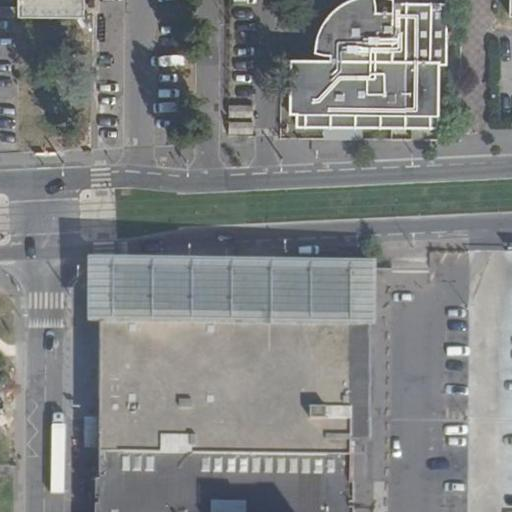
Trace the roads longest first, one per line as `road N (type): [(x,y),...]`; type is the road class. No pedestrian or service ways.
road 1 (tertiary): [(511,168),(44,182)]
road 2 (tertiary): [(48,255),(187,238),(511,229)]
road 3 (residential): [(43,511),(48,255)]
